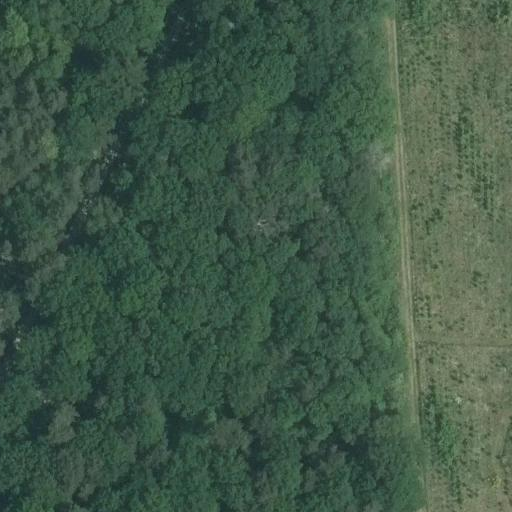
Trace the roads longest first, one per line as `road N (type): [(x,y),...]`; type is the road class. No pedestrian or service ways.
road 1 (tertiary): [(0,475),(234,0)]
road 2 (track): [(411,511),(375,0)]
